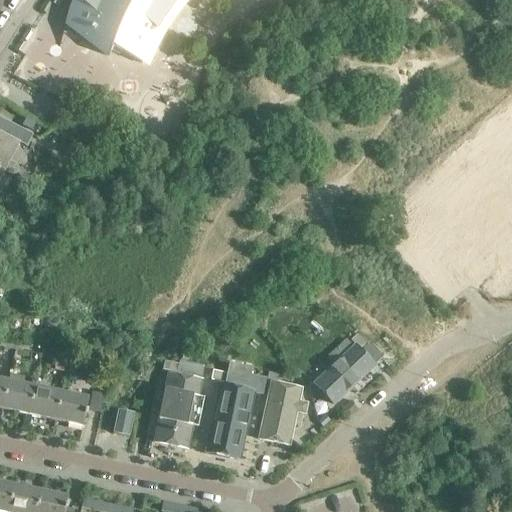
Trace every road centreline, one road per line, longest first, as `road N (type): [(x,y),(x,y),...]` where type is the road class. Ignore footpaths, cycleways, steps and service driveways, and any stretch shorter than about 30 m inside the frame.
road 1 (unclassified): [(269,505),(443,350),(511,320)]
road 2 (residential): [(0,448),(269,505)]
